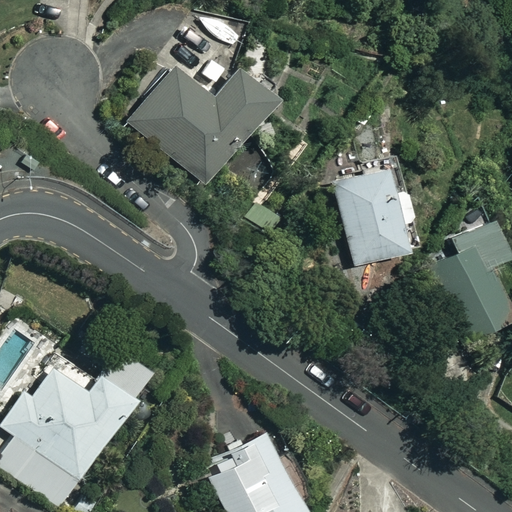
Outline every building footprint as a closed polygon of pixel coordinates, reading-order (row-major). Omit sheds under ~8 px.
[(207,92),(165,63),(125,121),(203,173),(263,86),(227,62),(207,92)] [(383,182),(377,162),(324,177),(348,260),(400,246),(391,213),(401,210),(392,179),(383,182)] [(497,248),(478,209),(440,228),(449,245),(419,260),(457,335),(505,311),(478,258),(497,248)] [(84,381),(40,354),(0,419),(0,429),(9,435),(0,449),(0,467),(60,504),(142,368),(106,346),(84,381)] [(270,454),(252,424),(228,439),(232,445),(194,468),(220,511),(231,511),(233,511),(232,511),(275,511),(294,501),(294,479),(276,450),(270,454)] [(16,511),(0,501),(0,511),(16,511)]
